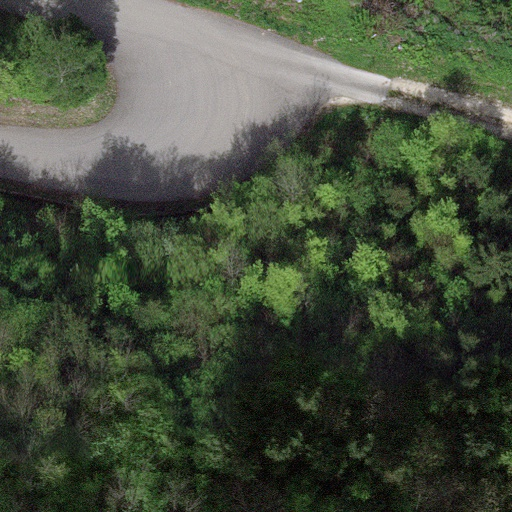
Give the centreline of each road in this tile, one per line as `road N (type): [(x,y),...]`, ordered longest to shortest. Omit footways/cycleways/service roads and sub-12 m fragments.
road 1 (unclassified): [(120,0),(140,4),(191,43),(197,81),(182,119),(157,144),(118,156),(0,142)]
road 2 (track): [(511,113),(191,43)]
